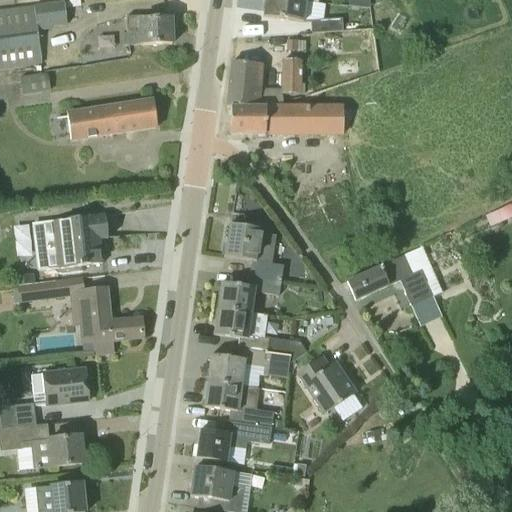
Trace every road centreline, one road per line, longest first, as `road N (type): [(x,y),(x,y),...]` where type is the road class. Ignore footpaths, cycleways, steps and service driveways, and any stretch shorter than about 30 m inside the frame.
road 1 (tertiary): [(145,511),(200,145)]
road 2 (residential): [(200,145),(237,156),(376,350)]
road 3 (tertiary): [(200,145),(220,0)]
